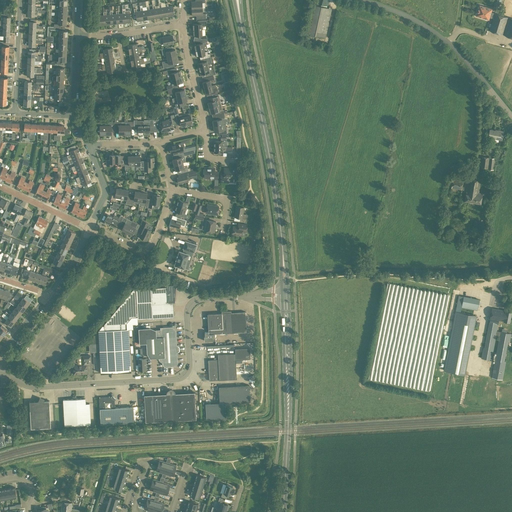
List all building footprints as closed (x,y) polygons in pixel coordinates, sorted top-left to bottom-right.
[(191,9),(202,8),(202,2),(205,2),(204,0),(195,0),(195,1),(191,2),(191,9)] [(153,5),(155,18),(162,17),(159,3),(158,3),(159,8),(155,8),(155,5),(153,5)] [(159,3),(162,17),(168,16),(166,3),(165,3),(165,6),(161,7),(161,3),(159,3)] [(167,3),(166,3),(168,16),(174,15),(173,5),(168,6),(167,3)] [(141,7),(143,20),(149,19),(146,4),(146,5),(147,10),(143,10),(142,7),(141,7)] [(146,4),(149,19),(155,18),(153,5),(152,5),(153,9),(149,9),(149,6),(148,4),(146,4)] [(304,33),(325,38),(332,9),(310,4),(304,33)] [(511,37),(511,18),(491,12),(492,9),(480,5),(477,16),(489,19),(489,17),(493,19),(490,31),(511,37)] [(104,7),(103,7),(104,12),(104,15),(105,15),(106,25),(112,24),(111,14),(110,15),(106,15),(106,13),(106,12),(105,6),(104,7)] [(140,8),(141,11),(137,12),(136,8),(134,9),(134,12),(135,12),(136,21),(143,20),(141,7),(140,8)] [(206,13),(202,13),(202,8),(191,9),(192,16),(196,15),(196,19),(206,19),(206,13)] [(118,10),(116,11),(116,14),(117,14),(118,24),(124,23),(123,13),(119,14),(118,10)] [(125,10),(122,10),(123,13),(124,23),(131,22),(130,13),(130,10),(125,11),(125,10)] [(112,11),(110,11),(110,15),(111,14),(112,24),(118,24),(117,14),(116,14),(113,14),(112,11)] [(100,12),(97,13),(98,16),(99,25),(106,25),(105,15),(104,15),(100,16),(100,12)] [(1,17),(4,17),(3,20),(0,20),(0,22),(10,23),(10,17),(7,17),(7,14),(1,14),(1,17)] [(39,25),(36,25),(36,22),(36,19),(30,19),(30,21),(29,21),(29,27),(45,28),(45,26),(39,26),(39,25)] [(193,30),(202,29),(202,26),(206,26),(206,20),(198,20),(198,23),(192,24),(193,30)] [(206,35),(202,35),(202,29),(193,30),(193,36),(194,36),(193,40),(207,39),(206,35)] [(172,36),(162,38),(164,45),(174,43),(172,36)] [(207,39),(193,40),(195,44),(193,45),(195,50),(204,49),(204,48),(207,48),(206,42),(207,42),(207,39)] [(163,55),(166,54),(167,57),(176,55),(175,49),(173,50),(172,47),(161,49),(163,55)] [(100,53),(100,56),(113,54),(112,48),(103,49),(103,53),(100,53)] [(142,49),(129,51),(130,57),(138,56),(138,52),(144,51),(144,48),(142,49)] [(209,53),(205,54),(204,49),(195,50),(196,57),(199,56),(200,59),(210,57),(209,53)] [(52,54),(50,54),(47,54),(46,54),(46,60),(46,64),(50,64),(51,64),(57,64),(57,61),(51,60),(52,54)] [(176,55),(167,57),(168,60),(162,62),(163,68),(174,66),(174,62),(177,62),(176,55)] [(199,69),(208,67),(207,63),(211,62),(210,57),(200,59),(201,62),(198,63),(199,69)] [(114,60),(105,61),(106,64),(102,65),(102,68),(115,66),(114,60)] [(144,63),(144,61),(131,63),(132,69),(140,68),(140,64),(144,63)] [(212,69),(209,70),(208,67),(199,69),(200,74),(201,74),(202,77),(213,74),(212,69)] [(173,69),(169,70),(164,71),(163,71),(164,75),(165,74),(169,73),(171,79),(181,76),(179,71),(174,72),(173,69)] [(202,82),(204,87),(212,85),(212,83),(216,82),(214,75),(202,78),(203,81),(202,82)] [(166,86),(167,90),(178,87),(177,83),(182,82),(181,76),(171,79),(172,85),(166,86)] [(212,85),(204,87),(205,93),(206,93),(207,96),(218,93),(215,84),(212,85)] [(183,86),(178,87),(167,90),(168,94),(170,93),(171,94),(173,93),(173,95),(176,94),(176,97),(186,95),(184,89),(183,89),(183,86)] [(175,103),(176,107),(177,107),(182,106),(187,105),(186,101),(187,100),(186,95),(176,97),(177,100),(174,101),(175,103)] [(209,108),(218,105),(217,102),(220,102),(219,95),(207,98),(208,102),(209,108)] [(222,108),(219,109),(218,105),(209,108),(210,113),(211,113),(212,116),(224,115),(224,113),(223,110),(222,110),(222,108)] [(179,114),(177,107),(176,107),(173,108),(174,109),(174,112),(175,114),(178,125),(180,124),(181,127),(187,125),(185,116),(182,117),(181,115),(178,116),(178,114),(179,114)] [(171,118),(165,120),(167,130),(173,128),(173,126),(177,125),(174,114),(170,115),(171,118)] [(212,116),(213,120),(212,120),(213,126),(223,124),(226,124),(230,123),(229,120),(227,119),(227,118),(225,119),(224,115),(212,116)] [(149,122),(143,122),(144,134),(150,133),(149,128),(153,128),(153,126),(153,119),(149,119),(149,122)] [(167,130),(165,120),(159,121),(159,119),(155,120),(153,119),(153,126),(154,130),(160,129),(161,132),(167,130)] [(134,121),(134,129),(137,129),(137,134),(144,134),(143,122),(143,121),(137,121),(137,120),(134,120),(134,121)] [(119,134),(125,134),(124,124),(124,121),(115,122),(115,132),(119,132),(119,134)] [(130,129),(134,129),(134,121),(127,121),(128,124),(124,124),(125,134),(130,134),(130,129)] [(106,135),(105,125),(102,125),(102,122),(96,122),(96,130),(99,130),(99,135),(106,135)] [(108,122),(109,125),(105,125),(106,135),(111,134),(111,132),(115,132),(115,122),(108,122)] [(22,141),(30,142),(30,139),(30,134),(30,131),(31,124),(24,123),(24,130),(27,130),(27,134),(27,138),(25,138),(25,139),(22,139),(22,141)] [(226,124),(223,124),(213,126),(214,131),(216,131),(217,135),(227,133),(226,124)] [(498,139),(501,140),(503,131),(498,130),(497,131),(490,130),(488,137),(494,138),(493,141),(498,142),(498,139)] [(214,147),(223,147),(223,143),(227,143),(227,138),(221,138),(221,141),(214,141),(214,147)] [(178,143),(169,146),(170,152),(173,152),(174,155),(176,154),(184,152),(193,150),(192,147),(182,149),(181,143),(178,144),(178,143)] [(71,154),(67,155),(68,158),(80,153),(78,148),(76,148),(75,145),(67,148),(68,152),(70,151),(71,154)] [(186,162),(184,154),(184,152),(176,154),(177,158),(172,159),(174,165),(186,162)] [(68,158),(70,164),(74,162),(82,159),(80,153),(68,158)] [(113,166),(113,163),(115,163),(115,155),(109,155),(109,159),(106,159),(106,166),(113,166)] [(115,155),(115,163),(117,163),(118,166),(124,165),(124,159),(120,159),(120,155),(115,155)] [(132,170),(134,170),(134,156),(128,156),(128,161),(125,161),(125,170),(128,170),(128,168),(131,168),(131,169),(132,170)] [(141,170),(144,170),(144,161),(140,161),(140,156),(134,156),(134,170),(137,170),(138,168),(140,167),(141,170)] [(493,170),(495,158),(481,156),(480,168),(493,170)] [(147,161),(144,161),(144,170),(144,172),(152,171),(151,166),(154,166),(153,157),(147,157),(147,161)] [(72,169),(84,164),(82,159),(74,162),(75,165),(71,167),(72,169)] [(186,162),(174,165),(175,170),(180,169),(181,173),(188,171),(187,164),(186,162)] [(78,173),(87,170),(84,164),(72,169),(73,172),(77,170),(78,173)] [(204,167),(204,178),(209,178),(208,179),(218,179),(218,172),(214,172),(214,168),(204,167)] [(228,178),(235,178),(236,168),(224,168),(224,174),(221,174),(221,182),(228,182),(228,178)] [(178,177),(177,177),(178,183),(188,180),(189,180),(190,179),(189,176),(197,174),(196,169),(188,171),(181,173),(182,176),(178,177)] [(10,174),(8,173),(5,179),(11,182),(16,174),(11,171),(10,174)] [(17,185),(23,188),(26,182),(24,181),(25,178),(21,176),(17,185)] [(91,181),(89,176),(78,183),(82,181),(83,185),(84,184),(87,183),(90,182),(91,181)] [(465,200),(480,203),(482,196),(482,193),(479,192),(481,180),(468,178),(466,194),(465,200)] [(463,181),(453,179),(451,188),(461,190),(463,181)] [(28,183),(26,182),(23,188),(29,191),(34,182),(29,180),(28,183)] [(41,197),(44,191),(43,190),(45,185),(40,183),(35,194),(41,197)] [(68,187),(66,191),(71,193),(71,194),(75,196),(79,188),(73,186),(72,189),(70,188),(68,187)] [(46,192),(44,191),(41,197),(47,200),(50,194),(53,195),(55,190),(53,189),(52,191),(47,189),(46,192)] [(122,189),(121,198),(127,199),(126,204),(129,204),(131,193),(128,192),(128,190),(122,189)] [(139,203),(139,201),(141,192),(135,191),(134,194),(131,193),(129,204),(133,205),(133,202),(139,203)] [(139,203),(139,204),(145,205),(145,207),(148,207),(149,199),(146,198),(147,193),(141,192),(139,201),(139,203)] [(53,203),(59,206),(62,199),(60,198),(61,196),(57,194),(53,203)] [(150,197),(149,199),(148,207),(155,208),(157,208),(159,206),(159,204),(160,195),(153,194),(153,198),(152,198),(150,197)] [(10,201),(0,196),(0,197),(0,205),(6,208),(10,201)] [(65,198),(64,200),(62,199),(59,206),(66,209),(70,200),(65,198)] [(178,199),(176,205),(186,208),(188,202),(178,199)] [(71,211),(77,214),(81,208),(79,207),(80,204),(75,202),(71,211)] [(15,204),(12,210),(16,212),(13,216),(14,217),(12,220),(16,222),(18,219),(17,218),(19,213),(22,207),(15,204)] [(218,206),(207,204),(206,212),(217,214),(218,206)] [(187,215),(184,214),(186,208),(176,205),(174,211),(177,211),(176,214),(175,216),(180,217),(180,216),(188,219),(189,215),(187,215)] [(84,206),(83,209),(81,208),(77,214),(84,217),(88,208),(84,206)] [(236,206),(235,216),(240,217),(239,221),(246,222),(248,215),(243,214),(244,208),(236,206)] [(26,209),(23,215),(27,217),(23,225),(28,227),(30,223),(29,222),(31,218),(30,218),(33,212),(26,209)] [(107,215),(103,222),(109,225),(113,217),(107,215)] [(109,225),(114,228),(115,225),(118,227),(123,217),(123,216),(120,215),(119,217),(114,215),(113,217),(109,225)] [(33,239),(36,234),(43,218),(39,216),(33,227),(31,226),(27,233),(31,235),(30,237),(33,239)] [(121,229),(127,232),(132,221),(127,218),(123,217),(118,227),(122,229),(121,229)] [(174,226),(179,228),(180,225),(184,226),(186,220),(177,217),(176,220),(172,218),(170,225),(174,227),(174,226)] [(6,220),(5,222),(13,225),(15,226),(12,234),(17,236),(22,224),(17,222),(17,223),(15,223),(12,221),(6,218),(5,220),(6,220)] [(48,220),(43,218),(36,234),(38,235),(40,232),(42,232),(48,220)] [(202,225),(201,230),(214,232),(216,221),(206,220),(205,226),(202,225)] [(137,223),(132,221),(127,232),(132,234),(133,233),(136,235),(138,230),(137,230),(140,225),(137,223)] [(146,240),(151,230),(146,228),(149,223),(143,221),(138,232),(141,233),(140,237),(146,240)] [(232,234),(242,235),(242,231),(246,232),(248,224),(238,223),(237,227),(233,226),(232,234)] [(73,238),(76,232),(66,228),(63,233),(66,234),(73,238)] [(73,238),(66,234),(63,240),(70,243),(73,238)] [(36,245),(41,247),(45,240),(40,237),(36,245)] [(70,243),(63,240),(61,245),(68,249),(70,243)] [(179,251),(175,265),(184,268),(184,267),(187,268),(189,263),(186,262),(188,254),(187,254),(189,250),(194,252),(196,245),(186,241),(183,249),(184,249),(183,252),(179,251)] [(61,245),(59,248),(56,246),(54,249),(58,251),(65,254),(68,249),(61,245)] [(65,254),(58,251),(55,256),(63,260),(65,254)] [(3,255),(0,263),(0,269),(4,271),(7,263),(6,263),(8,257),(3,255)] [(53,262),(60,266),(63,260),(55,256),(53,262)] [(7,263),(4,271),(10,272),(12,265),(7,263)] [(16,274),(18,267),(12,265),(10,272),(16,274)] [(42,274),(39,282),(45,284),(48,276),(44,275),(46,270),(54,273),(55,269),(44,266),(44,268),(43,269),(42,274)] [(22,276),(28,278),(30,270),(24,269),(22,276)] [(30,270),(28,278),(33,280),(36,272),(32,271),(30,270)] [(39,282),(42,274),(36,272),(33,280),(39,282)] [(151,287),(135,288),(137,316),(152,315),(152,318),(174,317),(174,316),(173,301),(174,301),(173,285),(167,285),(167,286),(151,287)] [(132,316),(137,316),(135,288),(133,289),(104,324),(104,330),(98,330),(100,373),(131,371),(128,329),(127,329),(126,323),(132,316)] [(10,294),(10,291),(4,290),(2,297),(5,298),(4,301),(8,302),(8,301),(13,295),(10,294)] [(459,296),(456,311),(460,312),(461,307),(477,310),(479,299),(463,296),(459,296)] [(16,307),(22,312),(26,307),(20,302),(18,305),(15,303),(13,301),(15,299),(13,297),(11,300),(10,302),(16,307)] [(30,302),(24,297),(20,302),(26,307),(30,302)] [(16,307),(12,312),(18,317),(22,312),(16,307)] [(487,324),(481,358),(491,360),(496,337),(499,338),(495,360),(492,377),(502,379),(503,374),(506,362),(508,351),(510,340),(511,340),(511,334),(500,332),(497,331),(498,324),(498,320),(503,321),(509,322),(511,312),(505,311),(505,310),(492,308),(489,322),(487,322),(487,324)] [(204,336),(204,340),(209,340),(215,340),(215,334),(246,332),(245,311),(231,312),(231,311),(226,311),(226,313),(207,314),(208,331),(204,332),(205,336),(204,336)] [(456,311),(447,358),(467,362),(476,315),(460,312),(456,311)] [(4,313),(15,321),(18,317),(12,312),(10,315),(6,312),(4,313)] [(0,317),(0,321),(3,323),(5,322),(8,324),(11,326),(12,324),(15,321),(4,313),(4,314),(4,313),(1,315),(4,317),(2,320),(0,317)] [(151,328),(138,328),(139,344),(142,343),(146,343),(146,344),(147,353),(150,358),(158,357),(159,360),(161,362),(162,362),(162,365),(165,367),(175,366),(177,364),(177,351),(178,351),(179,350),(179,347),(177,346),(176,346),(175,326),(160,327),(160,329),(155,330),(151,328)] [(98,343),(98,335),(93,335),(86,344),(89,344),(98,343)] [(218,359),(208,360),(209,380),(236,379),(236,363),(242,362),(242,359),(250,359),(250,348),(235,348),(235,353),(218,354),(218,359)] [(73,374),(87,373),(87,365),(92,365),(91,355),(81,355),(82,365),(72,365),(73,374)] [(138,359),(139,370),(146,370),(145,359),(142,359),(142,358),(138,359)] [(249,385),(219,387),(219,394),(219,403),(206,403),(206,419),(226,417),(225,402),(250,401),(249,385)] [(144,395),(145,422),(154,421),(172,420),(196,419),(195,392),(175,393),(175,392),(174,392),(174,391),(173,390),(172,390),(172,389),(171,389),(170,389),(169,390),(168,390),(168,391),(167,391),(167,392),(167,393),(167,394),(153,395),(144,395)] [(39,397),(38,401),(29,401),(31,428),(51,427),(49,400),(44,400),(44,399),(39,397)] [(115,408),(115,400),(111,397),(99,397),(101,424),(134,422),(133,407),(115,408)] [(89,403),(85,403),(85,398),(76,399),(73,399),(63,399),(64,425),(91,424),(89,403)] [(166,462),(159,460),(157,465),(166,468),(168,463),(166,462)] [(176,465),(169,463),(168,463),(166,468),(175,471),(176,465)] [(164,473),(166,468),(157,465),(156,471),(163,473),(164,473)] [(127,475),(129,470),(119,467),(118,472),(127,475)] [(175,471),(166,468),(164,473),(166,474),(173,476),(175,471)] [(126,481),(127,475),(118,472),(116,478),(126,481)] [(206,477),(196,474),(195,480),(204,483),(206,477)] [(124,486),(126,481),(116,478),(114,483),(124,486)] [(151,484),(160,487),(161,482),(159,481),(153,479),(151,484)] [(204,483),(195,480),(193,485),(203,488),(204,483)] [(170,484),(163,482),(161,482),(160,487),(168,490),(170,484)] [(122,491),(124,486),(114,483),(113,488),(122,491)] [(158,492),(160,487),(151,484),(149,490),(156,492),(158,492)] [(233,494),(234,489),(232,488),(233,486),(226,484),(224,493),(222,492),(221,496),(227,498),(228,494),(230,495),(230,493),(233,494)] [(201,493),(203,488),(193,485),(191,490),(201,493)] [(168,490),(160,487),(158,492),(160,493),(167,495),(168,490)] [(199,498),(201,493),(191,490),(190,495),(199,498)] [(120,498),(110,495),(108,501),(118,504),(120,498)] [(216,508),(226,510),(227,510),(228,506),(227,506),(228,504),(222,503),(223,498),(219,497),(216,508)] [(154,500),(147,498),(146,503),(154,506),(156,501),(154,500)] [(118,504),(108,501),(107,506),(116,509),(118,504)] [(158,501),(156,501),(154,506),(163,509),(165,504),(158,501)] [(198,504),(188,501),(187,506),(196,509),(198,504)] [(78,511),(79,510),(71,508),(72,505),(72,503),(62,502),(60,511),(78,511)] [(153,511),(154,506),(146,503),(144,509),(151,511),(153,511)]
